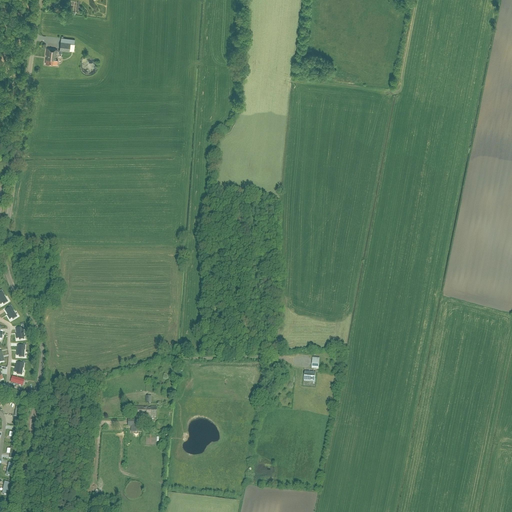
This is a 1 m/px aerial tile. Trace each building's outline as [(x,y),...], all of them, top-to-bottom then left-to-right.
[(75,39),(61,38),(60,42),(61,42),(60,50),(69,51),(69,45),(74,46),(74,43),(75,39)] [(57,65),(57,61),(55,60),(56,50),(47,49),(46,57),(45,64),(54,65),(57,65)] [(1,293),(0,293),(0,304),(0,305),(2,304),(3,306),(8,303),(1,293)] [(11,307),(5,311),(8,316),(7,316),(10,320),(12,319),(12,320),(17,317),(11,307)] [(17,352),(16,356),(19,356),(19,358),(24,358),(24,352),(22,352),(22,351),(24,351),(25,347),(18,347),(17,352)] [(15,369),(14,373),(17,373),(17,375),(21,376),(22,370),(21,370),(21,368),(22,369),(23,369),(24,365),(17,364),(16,369),(15,369)] [(304,381),(315,382),(315,373),(305,372),(304,381)] [(12,377),(11,383),(22,386),(24,380),(12,377)] [(150,409),(148,409),(147,409),(147,407),(135,407),(135,417),(155,417),(156,407),(150,407),(150,409)] [(141,421),(128,421),(128,426),(131,427),(131,433),(140,433),(140,427),(141,427),(141,421)]
